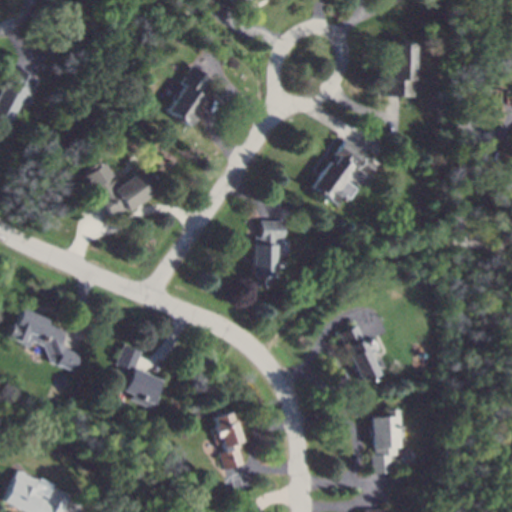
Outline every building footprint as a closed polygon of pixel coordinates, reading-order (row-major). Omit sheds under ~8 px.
[(226,0),(234,8),(242,0),(226,0)] [(410,96),(411,43),(389,43),(389,79),(382,79),(382,95),(410,96)] [(162,110),(185,125),(192,113),(190,112),(199,97),(196,95),(207,78),(186,65),(176,82),(179,84),(162,110)] [(0,122),(3,124),(17,92),(23,95),(30,79),(4,67),(0,76),(0,122)] [(307,187),(332,204),(339,193),(346,198),(353,187),(347,183),(356,169),(365,175),(373,163),(360,155),(362,152),(342,139),(327,161),(325,160),(307,187)] [(115,183),(101,160),(80,172),(108,219),(149,194),(142,182),(148,179),(141,167),(115,183)] [(41,360),(71,370),(77,352),(57,345),(62,330),(43,323),(45,318),(14,307),(4,337),(26,345),(28,341),(45,346),(41,360)] [(375,374),(366,353),(375,350),(369,337),(360,341),(353,324),(336,332),(357,382),(375,374)] [(157,378),(131,368),(138,350),(119,343),(111,363),(119,366),(111,386),(130,394),(128,400),(151,409),(156,396),(151,394),(157,378)] [(367,416),(369,472),(388,472),(387,454),(394,454),(393,434),(398,434),(396,409),(382,409),(382,416),(367,416)] [(240,463),(234,441),(237,441),(229,411),(210,416),(213,427),(210,427),(217,451),(216,452),(221,469),(240,463)] [(0,496),(0,501),(25,511),(57,511),(65,495),(49,488),(44,500),(28,494),(34,479),(12,470),(0,496)]
